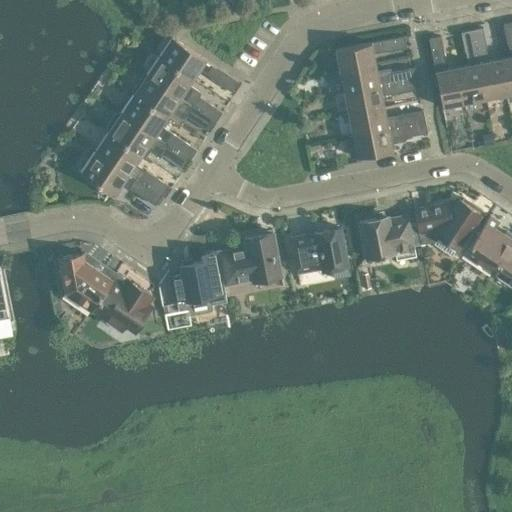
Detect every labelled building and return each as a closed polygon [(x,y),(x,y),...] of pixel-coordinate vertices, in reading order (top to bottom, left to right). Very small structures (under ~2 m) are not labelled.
[(511,53),(500,55),(507,90),(508,97),(511,96),(511,18),(504,20),(508,40),(509,39),(511,53)] [(483,24),(472,26),(486,94),(507,90),(500,55),(489,57),(486,44),(487,44),(483,24)] [(469,61),(458,63),(465,98),(486,94),(472,26),(461,28),(465,48),(466,48),(469,61)] [(172,32),(159,52),(193,74),(197,68),(203,67),(213,74),(212,74),(232,88),(239,78),(206,55),(172,32)] [(405,32),(337,46),(341,67),(376,60),(373,49),(387,47),(387,48),(407,44),(405,32)] [(430,34),(429,34),(443,102),(444,102),(465,98),(458,63),(447,65),(444,52),(445,52),(441,32),(430,34)] [(159,52),(147,71),(208,112),(213,116),(217,118),(223,108),(200,92),(201,90),(201,88),(189,80),(193,74),(159,52)] [(376,60),(341,67),(345,89),(413,75),(411,64),(392,68),(391,64),(377,67),(376,60)] [(145,69),(132,88),(134,89),(167,112),(169,110),(171,107),(183,115),(185,115),(186,113),(200,123),(208,112),(147,71),(145,69)] [(413,75),(345,89),(349,110),(384,103),(381,92),(395,89),(395,90),(415,86),(413,75)] [(134,89),(121,108),(188,153),(191,156),(198,146),(172,128),(171,129),(164,124),(163,119),(167,112),(134,89)] [(384,103),(349,110),(354,131),(426,117),(423,106),(419,107),(399,111),(386,114),(384,103)] [(115,111),(107,123),(108,127),(142,150),(146,152),(150,147),(158,152),(160,149),(181,163),(184,166),(191,156),(188,153),(121,108),(120,110),(115,111)] [(208,112),(200,123),(209,129),(217,118),(213,116),(208,112)] [(426,117),(354,131),(358,153),(392,146),(391,139),(405,136),(406,134),(412,133),(412,131),(424,129),(424,130),(428,129),(426,117)] [(108,127),(96,146),(162,191),(169,181),(146,166),(146,167),(135,159),(142,150),(108,127)] [(493,129),(483,131),(485,142),(495,140),(493,129)] [(96,146),(80,168),(114,191),(122,179),(155,201),(162,191),(96,146)] [(169,181),(162,191),(166,193),(172,183),(169,181)] [(429,206),(415,209),(416,212),(421,240),(436,237),(435,239),(453,251),(460,240),(481,209),(472,203),(473,201),(472,199),(466,194),(464,195),(463,197),(460,195),(454,203),(448,198),(428,202),(429,206)] [(490,211),(466,247),(494,266),(511,238),(511,229),(508,227),(505,230),(495,223),(500,217),(490,211)] [(389,212),(360,217),(367,253),(396,248),(397,255),(415,251),(413,242),(408,214),(390,217),(389,212)] [(421,240),(416,212),(408,214),(413,242),(421,240)] [(341,223),(291,233),(298,268),(322,264),(322,266),(333,264),(335,275),(351,272),(349,261),(341,223)] [(246,242),(217,247),(224,281),(253,276),(253,277),(282,271),(274,228),(245,234),(246,242)] [(511,238),(494,266),(511,277),(511,238)] [(428,241),(421,242),(423,253),(434,251),(433,245),(428,241)] [(183,271),(170,273),(175,296),(177,295),(180,307),(189,305),(191,311),(214,307),(213,301),(227,298),(225,288),(224,281),(217,247),(217,246),(202,249),(203,257),(181,261),(183,271)] [(83,249),(59,253),(66,287),(92,305),(112,275),(117,269),(106,261),(102,268),(93,262),(91,254),(88,252),(84,252),(83,249)] [(0,314),(9,312),(0,265),(0,314)] [(112,275),(92,305),(122,325),(128,316),(137,322),(151,302),(148,299),(152,293),(129,277),(124,283),(112,275)]
